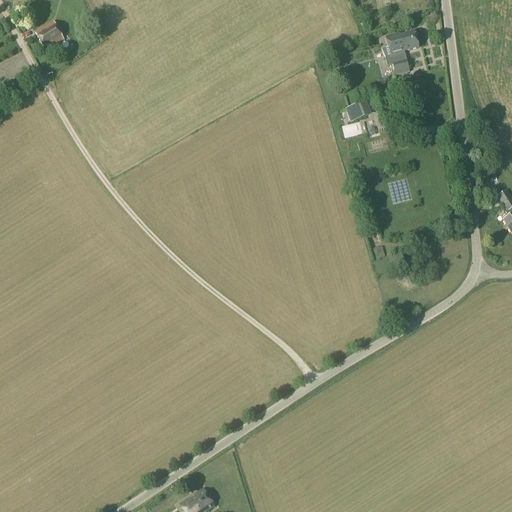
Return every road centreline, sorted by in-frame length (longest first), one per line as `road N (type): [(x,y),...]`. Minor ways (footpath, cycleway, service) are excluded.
road 1 (unclassified): [(129,511),(466,290),(476,256),(446,0)]
road 2 (track): [(316,384),(281,344),(145,232),(75,140),(0,3)]
